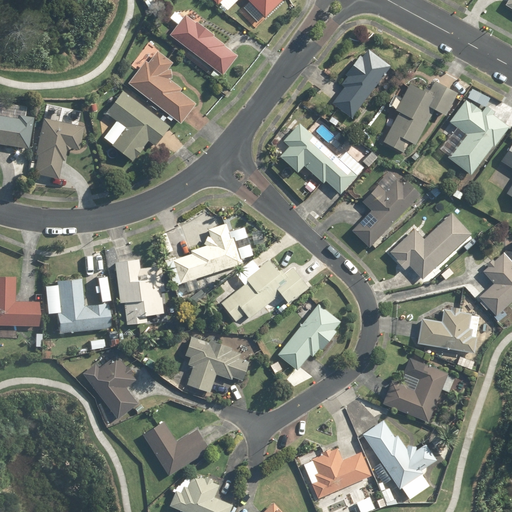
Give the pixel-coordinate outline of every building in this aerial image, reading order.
[(153,0),(145,0),(143,1),(150,13),(159,8),(153,0)] [(247,0),(249,1),(263,16),(265,17),(281,0),(214,0),(217,3),(219,1),(228,9),(236,0),(247,0)] [(511,10),(511,0),(505,0),(503,4),(511,10)] [(184,15),(182,18),(174,12),(168,18),(176,25),(168,34),(220,76),(236,56),(184,15)] [(159,49),(149,42),(131,65),(137,69),(126,83),(179,124),(194,104),(179,92),(181,89),(171,80),(169,66),(171,63),(157,52),(159,49)] [(344,72),(345,73),(348,76),(342,84),(345,87),(332,104),(350,118),(389,66),(368,50),(361,59),(356,56),(344,72)] [(408,84),(401,99),(395,110),(394,111),(396,112),(380,142),(401,153),(408,141),(414,144),(432,111),(443,117),(456,94),(432,82),(427,91),(422,88),(421,91),(408,84)] [(121,90),(105,111),(126,126),(111,146),(132,162),(148,142),(153,146),(168,126),(121,90)] [(481,112),(465,99),(448,121),(466,135),(448,158),(470,174),(492,145),(494,147),(509,128),(492,115),(494,113),(485,106),(481,112)] [(0,144),(5,146),(9,117),(0,116),(0,144)] [(76,150),(80,126),(40,119),(33,155),(35,155),(31,174),(55,179),(59,160),(62,161),(65,148),(76,150)] [(340,194),(357,176),(364,168),(353,158),(346,165),(345,166),(298,124),(277,147),(283,152),(279,157),(297,173),(302,167),(321,184),(324,181),(340,194)] [(511,144),(489,179),(507,191),(505,194),(511,198),(511,144)] [(288,168),(282,175),(291,184),(297,177),(288,168)] [(370,211),(353,229),(350,232),(367,249),(419,195),(405,181),(401,186),(394,179),(383,191),(377,184),(360,201),(370,211)] [(387,255),(402,271),(408,264),(422,279),(470,233),(450,213),(423,239),(414,229),(387,255)] [(225,224),(207,230),(210,238),(203,240),(206,248),(170,260),(178,284),(242,264),(233,236),(229,237),(225,224)] [(511,265),(501,253),(482,271),(493,283),(477,297),(495,316),(511,300),(511,265)] [(257,267),(253,263),(250,259),(237,270),(241,274),(234,279),(240,286),(219,303),(235,323),(244,316),(248,320),(279,296),(286,305),(307,288),(291,268),(282,275),(268,258),(257,267)] [(123,304),(125,325),(147,323),(146,314),(162,313),(160,292),(163,291),(161,267),(138,269),(138,260),(114,262),(118,302),(123,302),(123,304)] [(449,266),(438,274),(444,282),(454,274),(449,266)] [(0,325),(35,327),(36,302),(12,301),(13,278),(0,277),(0,325)] [(34,279),(26,279),(25,292),(34,292),(34,279)] [(57,312),(52,313),(54,333),(107,329),(105,303),(81,305),(79,280),(54,281),(57,312)] [(315,349),(318,351),(341,323),(318,305),(277,357),(296,372),(315,349)] [(448,310),(443,309),(441,321),(421,318),(417,344),(473,352),(479,315),(458,312),(459,308),(448,307),(448,310)] [(231,348),(183,334),(180,346),(186,348),(184,356),(193,359),(185,385),(209,392),(214,375),(230,379),(231,377),(242,380),(247,361),(237,358),(239,352),(231,350),(231,348)] [(101,338),(88,341),(89,351),(103,348),(101,338)] [(135,380),(115,354),(97,369),(93,365),(82,374),(118,419),(138,404),(125,388),(135,380)] [(446,373),(408,357),(402,373),(417,379),(413,390),(390,381),(381,404),(426,422),(446,373)] [(362,433),(398,488),(406,500),(428,486),(419,474),(418,471),(435,460),(423,441),(407,452),(396,435),(394,437),(383,420),(362,433)] [(167,475),(208,449),(195,429),(176,441),(164,422),(143,435),(167,475)] [(329,451),(328,448),(320,452),(322,455),(301,464),(316,500),(371,476),(360,451),(341,459),(336,448),(329,451)] [(218,485),(193,474),(186,489),(176,485),(167,506),(181,511),(228,511),(231,505),(213,497),(218,485)] [(389,488),(380,492),(385,503),(394,499),(389,488)] [(368,496),(355,501),(359,511),(367,511),(374,509),(368,496)] [(282,511),(273,502),(261,511),(282,511)]
